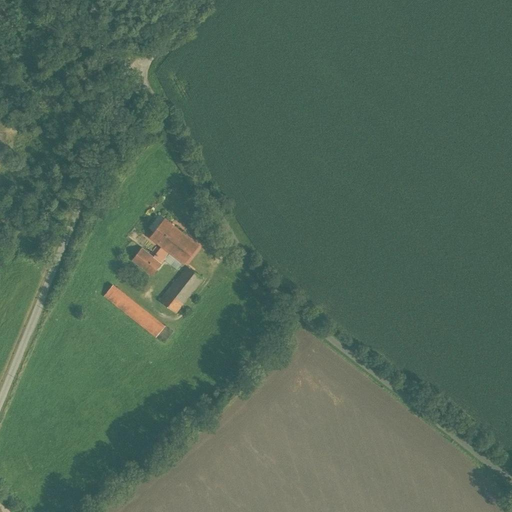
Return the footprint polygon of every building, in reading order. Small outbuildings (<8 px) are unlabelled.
[(182,232),(165,219),(150,238),(162,247),(167,251),(182,232)] [(162,247),(154,257),(161,264),(170,253),(184,264),(199,246),(182,232),(167,251),(162,247)] [(154,257),(142,248),(132,260),(152,276),(161,264),(154,257)] [(204,277),(188,265),(161,299),(176,311),(204,277)] [(165,325),(114,285),(105,297),(156,337),(165,325)]
